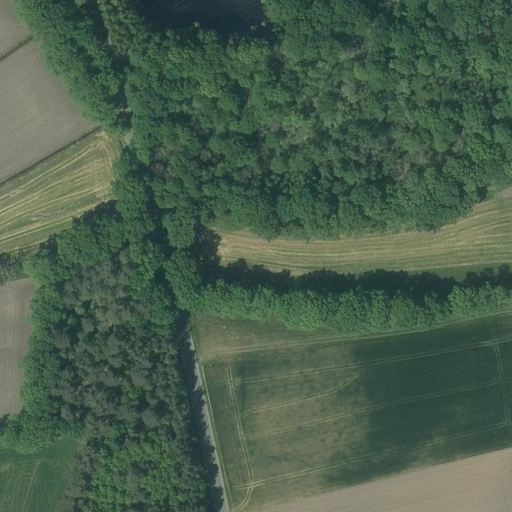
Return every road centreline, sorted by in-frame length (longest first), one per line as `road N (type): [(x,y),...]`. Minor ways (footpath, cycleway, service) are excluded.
road 1 (unclassified): [(91,0),(173,289),(222,511)]
road 2 (track): [(81,511),(138,324),(154,299),(173,289)]
